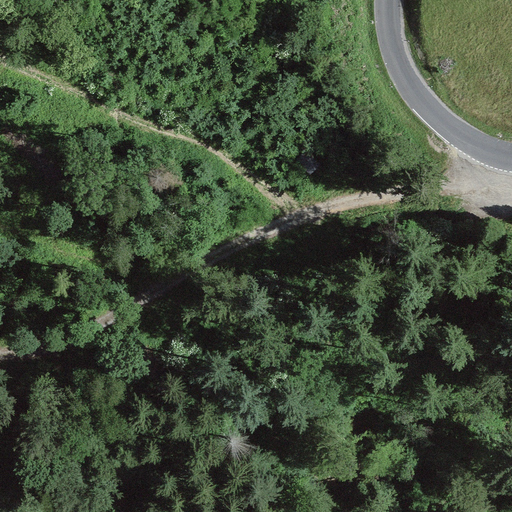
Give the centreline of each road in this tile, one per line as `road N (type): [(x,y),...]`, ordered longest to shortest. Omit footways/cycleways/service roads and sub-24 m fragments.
road 1 (track): [(0,354),(77,336),(339,204),(472,194),(484,156)]
road 2 (tertiary): [(511,161),(457,140),(408,91),(387,0)]
